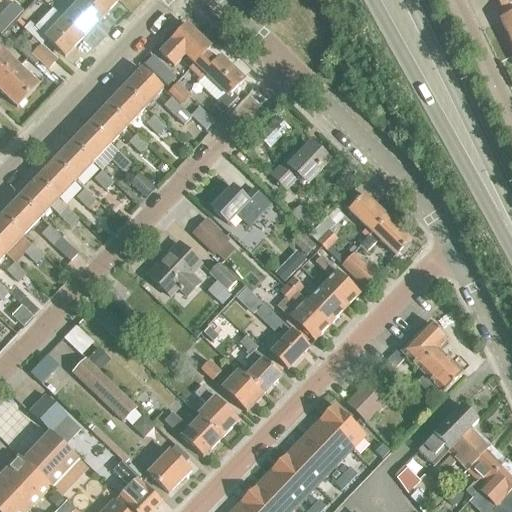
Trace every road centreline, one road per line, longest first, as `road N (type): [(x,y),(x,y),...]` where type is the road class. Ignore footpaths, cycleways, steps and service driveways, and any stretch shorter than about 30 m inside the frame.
road 1 (residential): [(288,69),(0,373)]
road 2 (residential): [(193,511),(424,272),(452,253)]
road 3 (tertiary): [(452,253),(418,196),(288,69)]
road 4 (residential): [(0,170),(161,0)]
road 5 (secondary): [(511,234),(423,63)]
road 6 (tertiary): [(511,378),(452,253)]
road 7 (residential): [(511,117),(456,0)]
